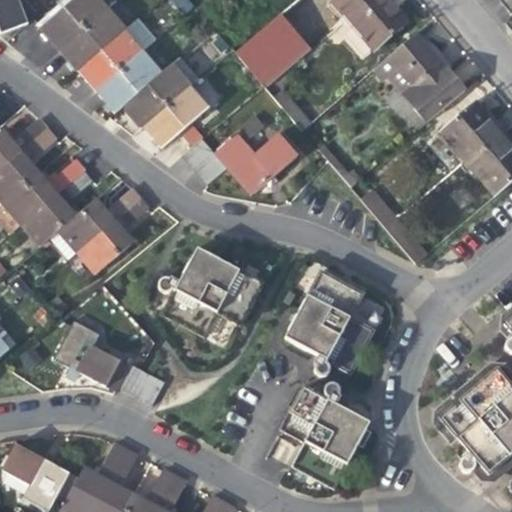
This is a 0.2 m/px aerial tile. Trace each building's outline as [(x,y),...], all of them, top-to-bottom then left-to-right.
[(0,0),(0,29),(2,34),(29,24),(19,0),(0,0)] [(53,42),(61,51),(65,47),(108,10),(98,0),(75,0),(42,29),(53,42)] [(388,0),(336,0),(334,2),(375,50),(408,23),(388,0)] [(126,32),(108,10),(65,47),(84,68),(126,32)] [(281,15),(235,54),(264,88),(265,90),(312,50),(281,15)] [(89,84),(97,93),(144,53),(126,32),(84,68),(79,72),(89,84)] [(414,88),(442,64),(417,35),(388,58),(414,88)] [(79,72),(84,68),(65,47),(61,51),(70,61),(79,72)] [(163,74),(144,53),(97,93),(107,104),(116,114),(125,106),(163,74)] [(180,59),(163,74),(182,96),(192,88),(199,81),(180,59)] [(442,64),(414,88),(403,97),(427,125),(466,92),(455,79),(442,64)] [(182,96),(163,74),(125,106),(136,119),(144,129),(182,96)] [(210,109),(192,88),(182,96),(144,129),(152,138),(162,149),(210,109)] [(274,100),(302,132),(313,123),(285,91),(274,100)] [(496,197),(511,183),(511,145),(496,127),(476,103),(441,133),(496,197)] [(242,132),(252,144),(267,131),(257,119),(242,132)] [(21,137),(28,146),(47,130),(39,121),(21,137)] [(362,181),(313,123),(302,132),(321,155),(351,190),(362,181)] [(28,146),(20,154),(28,164),(56,140),(47,130),(28,146)] [(0,134),(0,170),(20,154),(10,143),(2,133),(0,134)] [(239,135),(217,153),(221,158),(230,168),(242,183),(253,195),(254,194),(298,157),(279,135),(255,155),(239,135)] [(183,157),(191,167),(214,149),(205,138),(183,157)] [(191,167),(199,177),(221,158),(217,153),(214,149),(191,167)] [(28,164),(20,154),(0,170),(0,199),(4,204),(38,175),(33,169),(28,164)] [(208,187),(230,168),(221,158),(199,177),(208,187)] [(76,163),(57,179),(65,188),(84,172),(76,163)] [(65,188),(56,196),(65,206),(93,182),(84,172),(65,188)] [(44,182),(38,175),(4,204),(22,225),(56,196),(48,186),(44,182)] [(56,196),(65,188),(57,179),(48,186),(56,196)] [(105,212),(114,222),(141,199),(133,189),(105,212)] [(361,201),(405,252),(416,243),(372,192),(361,201)] [(65,206),(56,196),(22,225),(41,247),(48,241),(75,218),(69,211),(65,206)] [(141,199),(114,222),(123,233),(150,209),(141,199)] [(75,255),(114,222),(105,212),(101,208),(95,201),(75,218),(48,241),(67,262),(75,255)] [(123,233),(114,222),(75,255),(94,276),(132,243),(127,238),(123,233)] [(427,255),(416,243),(405,252),(416,265),(427,255)] [(198,249),(180,283),(174,292),(163,314),(203,336),(217,312),(240,325),(263,284),(231,267),(198,249)] [(311,350),(319,354),(328,360),(350,372),(373,330),(351,317),(363,296),(345,286),(321,273),(286,336),(311,350)] [(171,290),(174,292),(180,283),(172,278),(170,280),(165,279),(162,281),(159,284),(158,288),(160,291),(163,293),(168,293),(171,290)] [(53,361),(70,370),(85,344),(93,348),(100,336),(74,323),(53,361)] [(0,338),(0,356),(9,349),(0,338)] [(119,363),(93,348),(85,344),(70,370),(66,378),(76,384),(80,376),(87,379),(104,389),(119,363)] [(326,363),(328,360),(319,354),(313,364),(316,365),(314,368),(314,370),(316,373),(319,376),(324,376),(327,374),(328,372),(329,368),(326,363)] [(118,388),(129,394),(141,372),(130,366),(118,388)] [(511,387),(496,368),(439,416),(468,451),(477,461),(488,474),(511,453),(511,387)] [(129,394),(140,400),(152,377),(141,372),(129,394)] [(163,384),(152,377),(140,400),(151,406),(163,384)] [(329,397),(327,400),(336,405),(342,397),(338,395),(338,390),(337,387),(335,385),(330,385),(327,386),(325,389),(326,394),(329,397)] [(347,411),(336,405),(327,400),(305,388),(282,429),(305,442),(293,464),(335,487),(370,423),(347,411)] [(2,474),(27,488),(41,461),(15,447),(0,473),(2,474)] [(96,476),(107,481),(122,453),(111,447),(96,476)] [(474,463),(477,461),(468,451),(461,456),(464,459),(461,462),(461,466),(463,470),(465,471),(469,472),(471,470),(474,467),(474,463)] [(122,453),(107,481),(117,487),(132,458),(122,453)] [(41,461),(27,488),(22,497),(20,500),(42,511),(45,511),(48,508),(66,474),(55,468),(41,461)] [(60,511),(90,511),(107,481),(96,476),(92,473),(82,468),(76,479),(59,511),(60,511)] [(144,501),(156,507),(172,476),(161,470),(144,501)] [(3,487),(22,497),(27,488),(2,474),(3,487)] [(66,474),(48,508),(54,511),(58,511),(59,511),(76,479),(66,474)] [(172,476),(156,507),(164,511),(167,511),(184,482),(172,476)] [(117,487),(107,481),(90,511),(121,511),(131,494),(125,491),(117,487)] [(153,511),(156,507),(144,501),(138,498),(131,494),(121,511),(153,511)] [(202,511),(216,511),(222,502),(211,496),(202,511)] [(222,502),(216,511),(232,511),(234,508),(222,502)]
